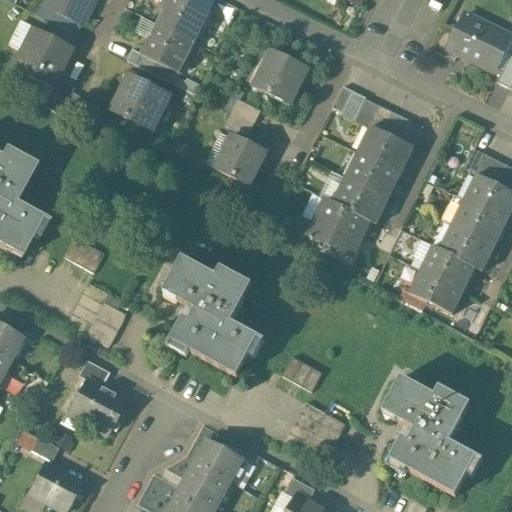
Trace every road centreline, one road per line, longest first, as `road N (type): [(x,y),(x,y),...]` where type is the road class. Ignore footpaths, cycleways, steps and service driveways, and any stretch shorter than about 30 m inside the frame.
road 1 (residential): [(103,511),(166,399)]
road 2 (residential): [(454,104),(401,216)]
